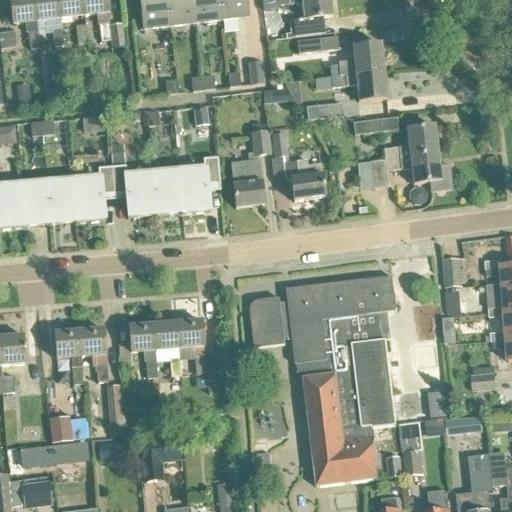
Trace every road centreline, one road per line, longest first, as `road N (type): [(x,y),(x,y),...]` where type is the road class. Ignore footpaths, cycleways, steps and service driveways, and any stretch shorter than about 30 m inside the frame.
road 1 (residential): [(0,274),(511,221)]
road 2 (residential): [(511,91),(419,0)]
